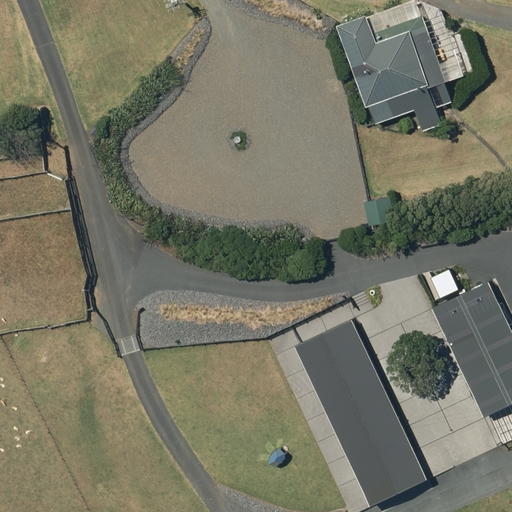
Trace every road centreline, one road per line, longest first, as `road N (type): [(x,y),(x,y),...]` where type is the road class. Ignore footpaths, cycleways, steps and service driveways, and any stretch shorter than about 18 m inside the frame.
road 1 (track): [(112,262),(285,292),(469,254),(511,254)]
road 2 (track): [(77,143),(112,262),(133,412),(214,511)]
road 3 (residential): [(27,0),(77,143)]
